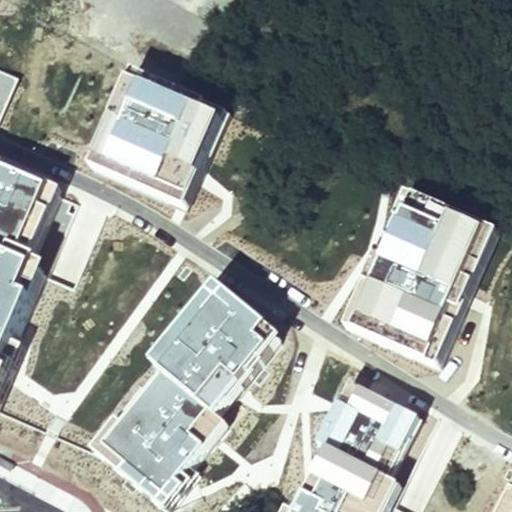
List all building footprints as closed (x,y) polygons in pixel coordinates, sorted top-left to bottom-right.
[(0,128),(21,82),(0,72),(0,128)] [(204,178),(227,126),(132,85),(99,162),(175,195),(170,206),(181,210),(189,214),(204,178)] [(64,199),(0,171),(0,386),(7,370),(47,279),(32,273),(64,199)] [(491,233),(417,202),(359,336),(433,368),(462,300),(491,233)] [(243,323),(217,302),(192,332),(200,339),(187,355),(179,349),(160,372),(169,379),(102,460),(163,510),(174,497),(209,455),(194,443),(203,433),(215,417),(220,421),(241,395),(274,355),(264,346),(273,335),(249,315),(243,323)] [(423,424),(353,388),(340,412),(321,450),(333,456),(314,492),(303,511),(391,511),(402,492),(391,486),(423,424)]
